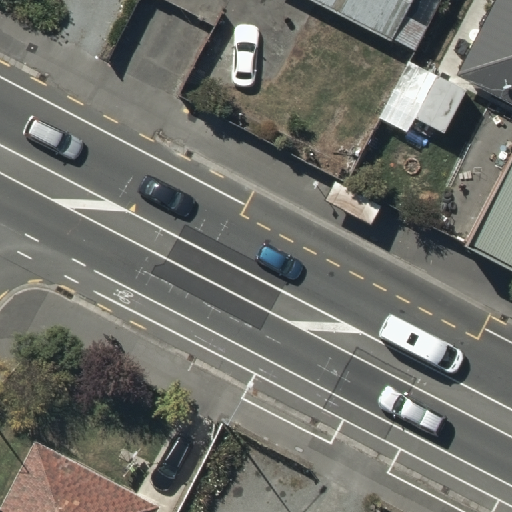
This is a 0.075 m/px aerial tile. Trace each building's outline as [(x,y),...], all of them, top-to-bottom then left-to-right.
[(303,0),(390,45),(394,37),(416,49),(441,0),(303,0)] [(511,0),(498,0),(457,79),(511,106),(511,0)] [(463,241),(511,266),(511,151),(463,241)] [(372,224),(382,206),(335,182),(326,200),(372,224)] [(149,511),(156,500),(36,437),(0,504),(0,511),(149,511)]
